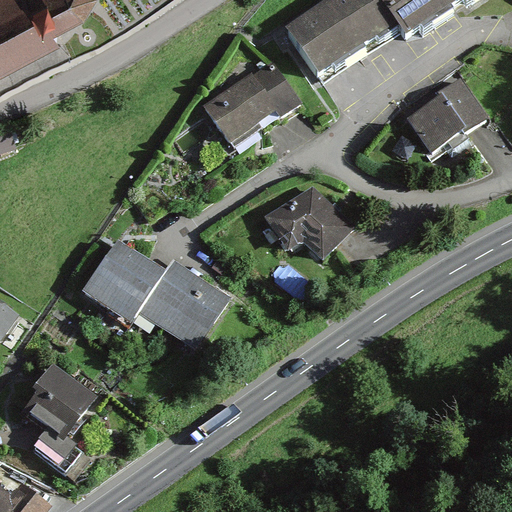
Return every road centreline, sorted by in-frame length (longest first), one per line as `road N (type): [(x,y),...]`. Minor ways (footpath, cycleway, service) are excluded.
road 1 (tertiary): [(105,511),(381,316),(511,240)]
road 2 (residential): [(0,115),(132,57),(216,0)]
road 3 (residential): [(511,30),(460,49),(347,127),(325,155)]
road 4 (residential): [(325,155),(371,185),(415,199),(443,200),(511,178)]
road 5 (residential): [(325,155),(182,237)]
